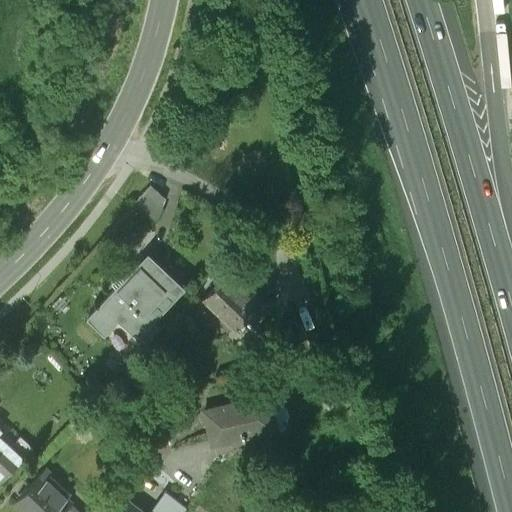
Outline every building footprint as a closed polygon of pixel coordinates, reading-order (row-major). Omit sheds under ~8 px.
[(228,110),(217,105),(213,113),(224,118),(228,110)] [(167,200),(152,187),(136,205),(158,226),(167,200)] [(137,337),(185,286),(149,252),(101,302),(118,319),(137,337)] [(228,275),(205,300),(241,334),(251,323),(252,324),(254,322),(254,320),(267,306),(252,292),(250,295),(228,275)] [(118,319),(101,302),(87,317),(104,333),(118,319)] [(326,355),(322,334),(307,337),(314,358),(326,355)] [(271,410),(267,394),(204,409),(211,439),(241,431),(243,438),(245,438),(245,435),(268,429),(264,412),(271,410)] [(0,478),(26,450),(0,426),(0,478)] [(40,471),(16,497),(29,509),(26,511),(76,511),(79,509),(69,500),(70,499),(40,471)] [(181,511),(187,505),(164,489),(147,511),(181,511)] [(128,498),(117,511),(147,511),(128,498)] [(339,501),(327,511),(339,511),(344,507),(339,501)]
